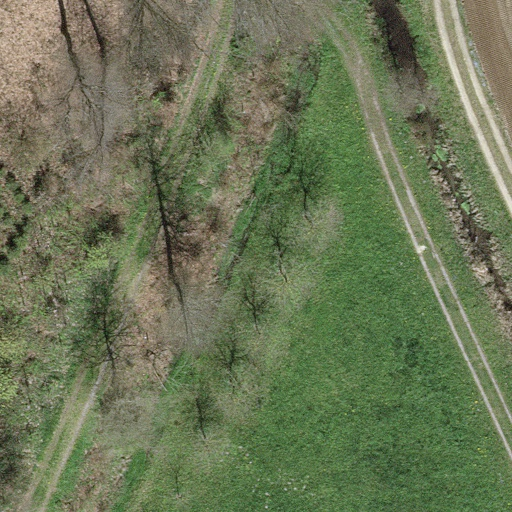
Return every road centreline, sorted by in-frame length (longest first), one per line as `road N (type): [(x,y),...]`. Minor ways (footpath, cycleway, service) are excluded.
road 1 (track): [(23,511),(106,366),(287,0)]
road 2 (track): [(304,0),(511,450)]
road 3 (track): [(443,0),(511,165)]
